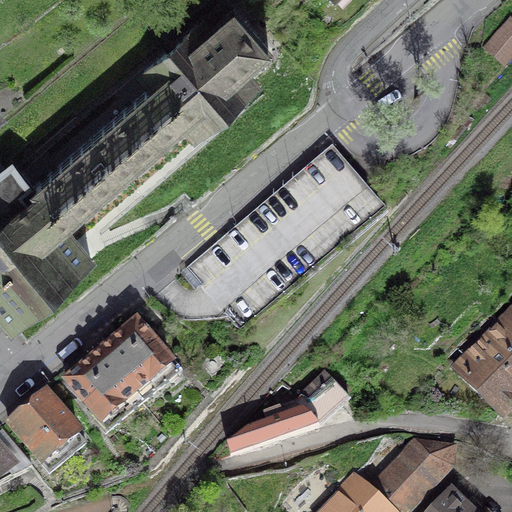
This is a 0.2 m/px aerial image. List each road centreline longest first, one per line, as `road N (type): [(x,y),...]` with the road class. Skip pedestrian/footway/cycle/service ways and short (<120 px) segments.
road 1 (residential): [(0,396),(344,107)]
road 2 (residential): [(203,474),(379,421),(446,423),(511,444)]
road 3 (residential): [(432,33),(448,74),(424,131),(384,146),(344,107)]
road 4 (residential): [(344,107),(331,80),(337,63),(396,0)]
